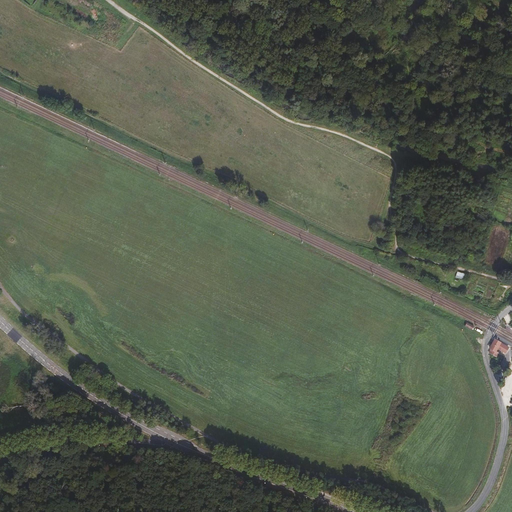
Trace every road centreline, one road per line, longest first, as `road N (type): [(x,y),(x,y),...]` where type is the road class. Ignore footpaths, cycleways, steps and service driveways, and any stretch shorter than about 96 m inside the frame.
road 1 (track): [(106,0),(272,112),(392,160),(388,206)]
road 2 (unclassified): [(511,307),(485,344),(505,425),(491,482),(471,511)]
road 3 (secondary): [(0,319),(85,391),(175,442)]
road 4 (secondary): [(175,442),(354,511)]
road 5 (tertiary): [(0,455),(67,441),(175,442)]
